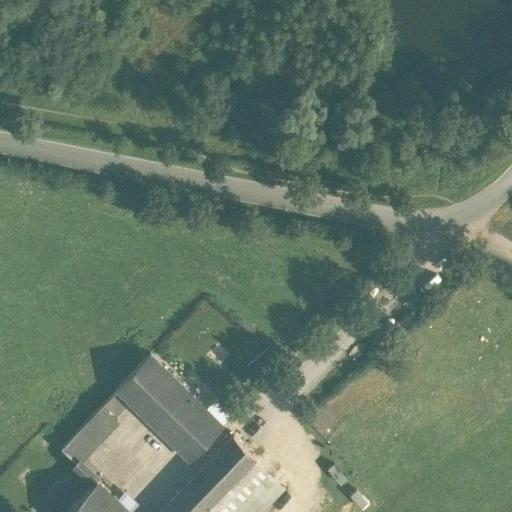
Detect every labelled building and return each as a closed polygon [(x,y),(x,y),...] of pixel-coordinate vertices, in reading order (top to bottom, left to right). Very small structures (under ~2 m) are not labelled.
[(222,420),(150,350),(118,383),(189,453),(222,420)] [(61,442),(79,459),(119,418),(101,401),(61,442)] [(156,511),(134,511),(133,511),(198,511),(256,452),(234,431),(156,511)] [(236,511),(276,472),(256,452),(198,511),(236,511)] [(97,474),(94,477),(95,478),(64,508),(60,511),(133,511),(134,511),(135,511),(131,507),(130,508),(117,494),(118,494),(114,490),(114,491),(100,478),(101,477),(97,474)]
